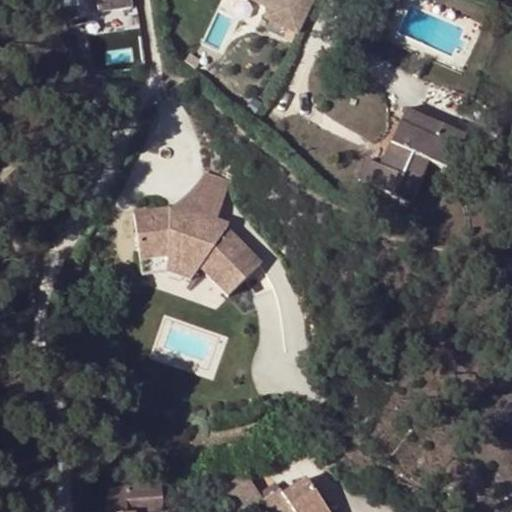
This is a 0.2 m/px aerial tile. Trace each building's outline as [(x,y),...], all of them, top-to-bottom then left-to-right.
[(99,0),(101,10),(129,6),(128,0),(99,0)] [(255,0),(272,8),(268,17),(298,31),(311,0),(255,0)] [(137,110),(120,109),(118,147),(134,148),(137,110)] [(406,110),(400,122),(435,139),(441,126),(406,110)] [(435,139),(400,122),(379,167),(370,187),(408,205),(428,162),(449,172),(465,138),(441,126),(435,139)] [(370,187),(379,167),(367,161),(357,181),(370,187)] [(205,205),(170,210),(227,227),(205,205)] [(217,289),(228,301),(264,265),(227,227),(170,210),(134,214),(143,278),(169,274),(193,283),(200,272),(208,280),(217,289)] [(208,280),(188,285),(194,306),(220,300),(217,289),(208,280)] [(263,502),(264,501),(246,475),(217,495),(228,511),(252,511),(264,504),(263,502)] [(264,501),(263,502),(264,504),(269,511),(327,511),(307,479),(282,496),(278,491),(264,501)] [(108,511),(164,511),(163,487),(108,490),(108,511)]
